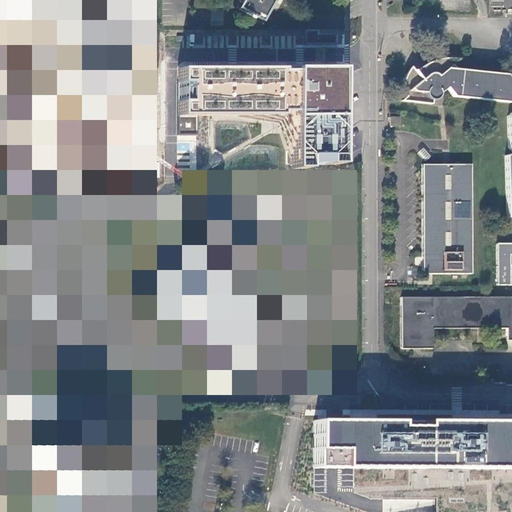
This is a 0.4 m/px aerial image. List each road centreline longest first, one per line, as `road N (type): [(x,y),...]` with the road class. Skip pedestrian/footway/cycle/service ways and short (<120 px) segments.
road 1 (unclassified): [(369,0),(377,375)]
road 2 (unclassified): [(377,375),(296,397),(180,396)]
road 3 (unclassified): [(377,375),(400,392),(511,393)]
